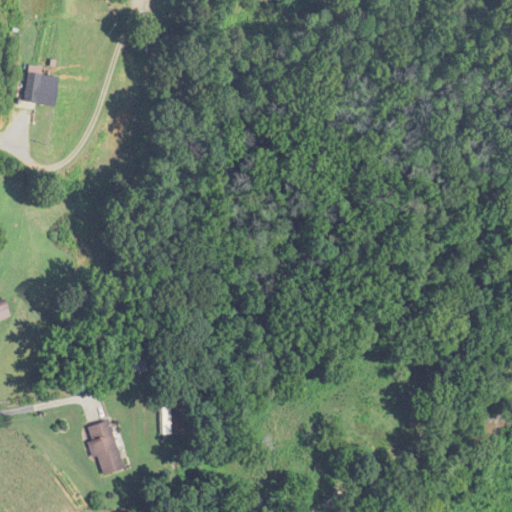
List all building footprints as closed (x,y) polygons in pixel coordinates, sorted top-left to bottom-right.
[(38,75),(39,67),(26,66),(22,103),(52,106),(55,77),(38,75)] [(0,319),(8,315),(1,302),(0,302),(0,319)] [(136,371),(135,357),(124,357),(124,371),(136,371)] [(167,409),(157,409),(157,435),(167,435),(167,409)] [(120,469),(106,421),(84,428),(98,476),(120,469)]
